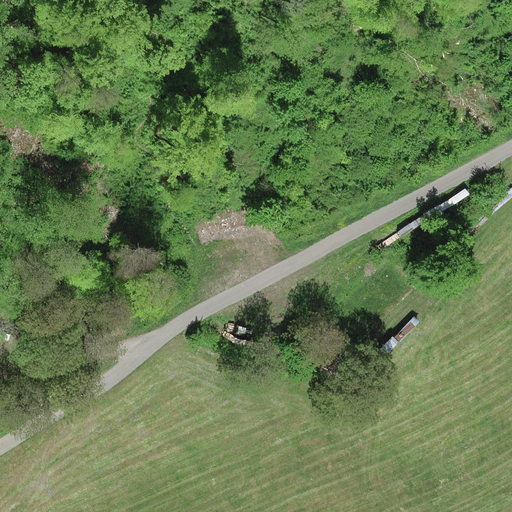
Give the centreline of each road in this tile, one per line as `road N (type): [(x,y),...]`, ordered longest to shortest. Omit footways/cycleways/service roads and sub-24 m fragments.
road 1 (residential): [(511,147),(436,195),(215,300),(0,454)]
road 2 (track): [(0,372),(118,351),(137,355)]
